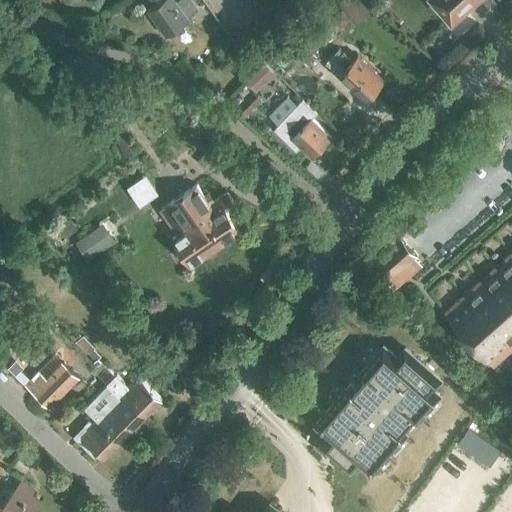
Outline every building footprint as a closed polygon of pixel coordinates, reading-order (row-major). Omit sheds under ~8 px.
[(159,0),(147,9),(166,35),(188,19),(174,0),(159,0)] [(363,6),(358,0),(344,0),(340,4),(351,16),(363,6)] [(450,0),(461,11),(473,0),(450,0)] [(292,45),(308,62),(317,54),(313,50),(328,36),(327,35),(334,28),(323,16),(292,45)] [(357,55),(351,60),(339,48),(326,61),(365,99),(383,80),(357,55)] [(247,79),(257,89),(275,72),(265,62),(247,79)] [(96,111),(113,129),(131,112),(113,94),(96,111)] [(300,145),(312,156),(331,135),(311,117),(317,112),(302,98),(274,129),(297,150),(300,145)] [(209,190),(205,193),(197,183),(160,208),(177,233),(172,236),(191,264),(240,231),(226,210),(237,203),(228,190),(215,198),(209,190)] [(76,240),(88,258),(116,240),(104,222),(76,240)] [(388,281),(393,288),(421,263),(415,257),(417,256),(400,237),(370,264),(386,283),(388,281)] [(511,250),(445,310),(493,364),(511,347),(511,250)] [(169,353),(181,364),(191,353),(180,342),(169,353)] [(397,356),(384,345),(360,371),(365,375),(355,386),(351,383),(316,422),(330,433),(322,443),(350,468),(358,459),(371,470),(406,431),(402,428),(412,416),(416,420),(439,392),(432,387),(440,377),(405,347),(397,356)] [(98,365),(102,361),(99,357),(102,354),(94,346),(88,352),(95,360),(94,361),(98,364),(98,365)] [(9,367),(15,373),(21,367),(14,361),(9,367)] [(50,407),(79,377),(63,361),(47,376),(40,370),(27,383),(50,407)] [(108,384),(117,375),(102,361),(98,365),(98,364),(93,369),(108,384)] [(123,392),(146,414),(162,398),(139,376),(129,386),(117,375),(108,384),(119,395),(123,392)] [(119,441),(146,414),(123,392),(119,395),(108,384),(85,406),(97,418),(96,419),(119,441)] [(104,457),(119,441),(96,419),(77,439),(89,451),(93,446),(104,457)] [(34,511),(43,501),(32,492),(35,489),(21,478),(0,505),(8,511),(34,511)] [(263,511),(242,511),(240,510),(239,511),(285,511),(271,502),(263,511)]
